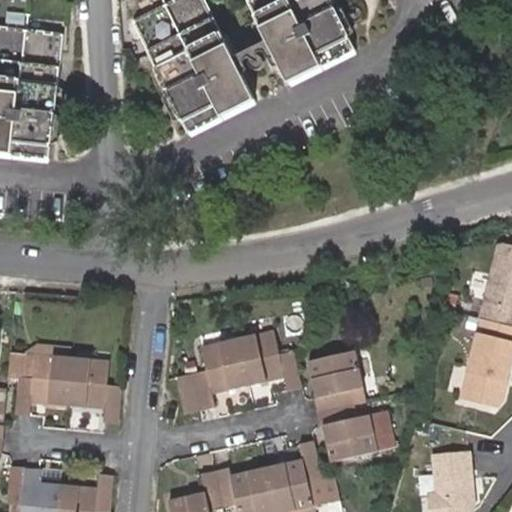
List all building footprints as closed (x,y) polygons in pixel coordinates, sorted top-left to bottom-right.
[(175,0),(131,22),(188,135),(254,101),(203,0),(175,0)] [(248,0),(290,83),(355,50),(329,0),(248,0)] [(0,154),(48,160),(63,37),(0,29),(0,154)] [(498,247),(479,320),(511,328),(511,248),(503,246),(498,247)] [(511,357),(511,328),(483,321),(464,398),(496,406),(501,403),(511,357)] [(299,389),(291,352),(277,355),(273,332),(238,340),(248,386),(283,379),(286,392),(299,389)] [(248,386),(238,340),(203,348),(208,372),(195,376),(202,412),(216,408),(214,394),(248,386)] [(317,413),(354,404),(351,391),(364,389),(356,352),(309,363),(317,399),(314,400),(317,413)] [(72,358),(36,356),(12,353),(10,376),(20,377),(16,415),(31,417),(32,403),(68,406),(72,358)] [(109,362),(72,358),(68,406),(105,410),(105,423),(117,424),(121,384),(108,383),(109,362)] [(195,376),(178,380),(186,415),(202,412),(195,376)] [(351,391),(354,404),(366,402),(364,389),(351,391)] [(366,402),(354,404),(357,419),(369,416),(366,402)] [(389,413),(369,416),(357,419),(354,404),(317,413),(320,427),(323,426),(331,462),(378,452),(396,447),(389,413)] [(265,468),(275,511),(287,511),(313,506),(333,502),(327,475),(320,477),(311,442),(298,445),(301,460),(265,468)] [(213,452),(198,456),(202,474),(216,471),(213,452)] [(471,511),(473,510),(465,454),(432,458),(437,496),(429,497),(430,511),(471,511)] [(23,505),(22,511),(58,511),(61,486),(36,483),(37,470),(11,467),(7,504),(11,504),(23,505)] [(238,511),(275,511),(265,468),(231,476),(228,468),(216,471),(225,509),(237,506),(238,511)] [(36,483),(61,486),(63,472),(37,470),(36,483)] [(216,471),(202,474),(207,497),(170,506),(171,511),(225,511),(225,509),(216,471)] [(98,511),(105,511),(109,511),(113,475),(101,474),(99,489),(61,486),(58,511),(98,511)]
